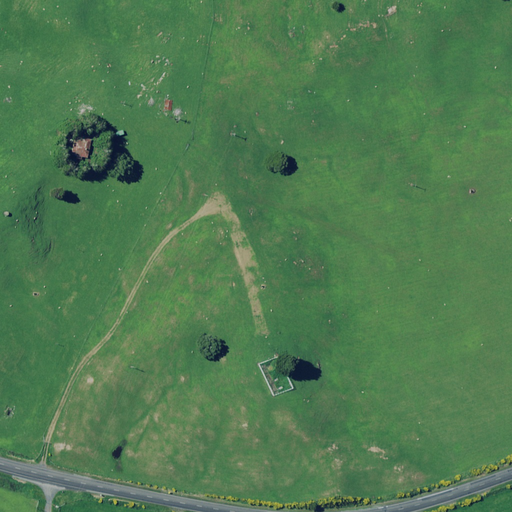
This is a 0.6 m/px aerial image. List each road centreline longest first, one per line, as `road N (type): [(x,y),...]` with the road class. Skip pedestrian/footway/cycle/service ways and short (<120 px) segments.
road 1 (primary): [(240,511),(0,463)]
road 2 (primary): [(511,472),(383,511)]
